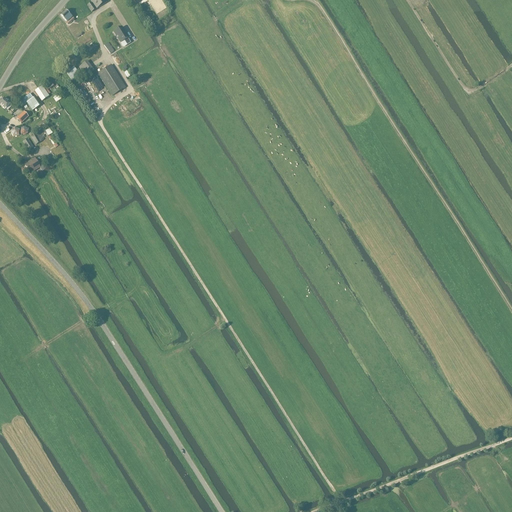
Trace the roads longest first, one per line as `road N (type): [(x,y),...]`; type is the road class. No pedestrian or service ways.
road 1 (track): [(340,502),(99,122),(128,88),(110,61)]
road 2 (unclassified): [(220,511),(83,297),(0,205)]
road 3 (track): [(511,309),(314,0)]
road 4 (track): [(314,511),(511,438)]
road 5 (track): [(511,66),(468,95),(407,0)]
